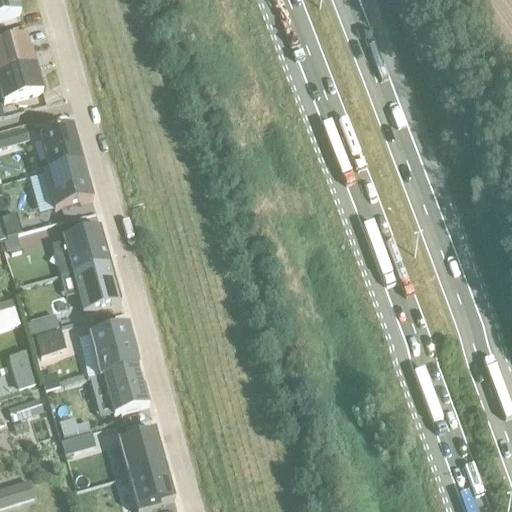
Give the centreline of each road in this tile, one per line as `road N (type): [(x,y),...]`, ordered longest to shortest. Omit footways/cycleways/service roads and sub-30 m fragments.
road 1 (trunk): [(284,0),(475,511)]
road 2 (residential): [(53,0),(198,511)]
road 3 (trunk): [(511,442),(343,0)]
